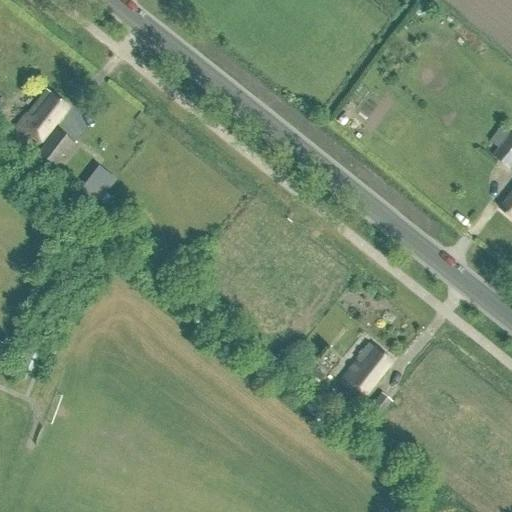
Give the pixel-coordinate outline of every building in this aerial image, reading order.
[(37,144),(66,108),(45,91),(16,127),(37,144)] [(0,118),(3,120),(9,108),(0,102),(0,118)] [(56,131),(37,155),(54,168),(63,157),(66,159),(76,146),(56,131)] [(511,134),(493,156),(510,170),(511,168),(511,134)] [(116,181),(98,167),(78,193),(96,207),(116,181)] [(511,197),(501,210),(511,219),(511,197)] [(361,402),(391,363),(369,345),(338,384),(361,402)] [(21,369),(33,374),(41,355),(42,351),(30,346),(21,369)] [(318,384),(323,377),(314,370),(308,377),(318,384)] [(380,395),(363,415),(372,423),(390,403),(380,395)]
